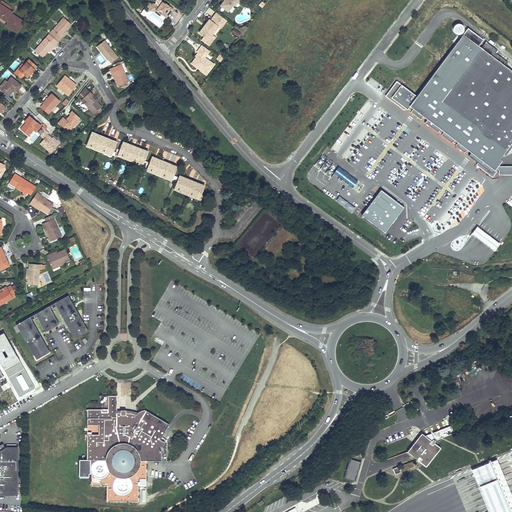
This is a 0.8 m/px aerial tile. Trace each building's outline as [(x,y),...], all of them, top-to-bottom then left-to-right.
[(240,0),(224,0),(220,6),(228,12),(233,6),(233,5),(236,1),(238,3),(240,0)] [(173,9),(163,2),(156,1),(155,4),(149,3),(148,9),(156,10),(162,15),(166,18),(173,9)] [(12,9),(2,2),(0,4),(0,16),(1,17),(0,18),(7,22),(7,21),(9,22),(6,27),(17,34),(24,23),(13,16),(13,17),(11,16),(12,13),(10,12),(12,9)] [(227,21),(216,14),(211,21),(209,20),(199,34),(204,38),(208,41),(212,36),(218,27),(221,29),(227,21)] [(49,34),(58,42),(61,38),(60,36),(65,31),(71,24),(63,17),(49,34)] [(464,30),(464,28),(464,27),(462,24),(460,24),(458,23),(457,24),(455,25),(454,27),(453,29),(454,31),(455,32),(457,34),(459,34),(462,33),(463,32),(464,30)] [(238,37),(241,33),(234,28),(231,32),(238,37)] [(483,39),(468,28),(417,96),(410,105),(424,116),(428,119),(425,122),(438,132),(438,131),(440,128),(444,131),(442,133),(441,135),(452,143),(452,141),(456,144),(455,145),(464,152),(467,148),(471,152),(469,155),(478,162),(492,173),(495,169),(496,168),(498,165),(502,160),(500,158),(511,142),(511,70),(505,66),(508,62),(495,53),(497,50),(486,42),(481,48),(479,46),(483,39)] [(54,46),(58,42),(49,34),(35,51),(42,57),(48,51),(53,44),(54,45),(54,46)] [(216,38),(212,36),(208,41),(204,38),(201,41),(209,47),(216,38)] [(104,51),(103,52),(102,53),(108,60),(109,59),(111,62),(118,57),(104,40),(98,45),(104,51)] [(209,52),(202,47),(197,53),(198,54),(199,54),(196,58),(194,62),(193,62),(201,68),(199,70),(206,76),(214,65),(205,58),(209,52)] [(19,70),(23,74),(27,77),(37,66),(29,59),(24,65),(19,70)] [(19,63),(16,61),(10,67),(13,70),(19,63)] [(111,67),(115,76),(118,85),(128,82),(121,63),(111,67)] [(14,73),(20,78),(23,74),(19,70),(24,65),(22,64),(14,73)] [(65,76),(61,81),(56,86),(68,95),(76,85),(65,76)] [(8,96),(12,91),(15,93),(21,86),(11,77),(7,82),(0,89),(8,96)] [(385,96),(404,110),(406,108),(391,97),(401,84),(397,81),(385,96)] [(410,105),(417,96),(401,84),(391,97),(406,108),(407,109),(408,108),(411,110),(411,112),(421,119),(424,116),(410,105)] [(89,91),(86,94),(83,97),(86,100),(83,103),(93,114),(100,107),(96,102),(91,96),(92,95),(89,91)] [(43,103),(51,110),(60,100),(52,93),(43,103)] [(70,115),(68,117),(66,120),(63,117),(58,122),(68,132),(78,122),(75,119),(77,116),(72,111),(69,114),(70,115)] [(19,129),(27,136),(32,130),(35,132),(40,126),(29,115),(23,121),(24,123),(19,129)] [(39,143),(50,153),(58,144),(51,138),(47,135),(48,133),(44,130),(40,135),(43,138),(39,143)] [(99,148),(102,140),(98,138),(99,136),(94,134),(94,136),(93,136),(93,135),(93,134),(92,134),(92,133),(91,133),(90,133),(90,134),(89,134),(85,146),(90,148),(90,146),(94,148),(95,146),(99,148)] [(112,153),(115,145),(111,144),(112,141),(107,139),(106,141),(106,140),(106,139),(105,139),(105,138),(104,138),(103,138),(103,139),(102,139),(102,140),(99,148),(98,151),(103,153),(103,151),(107,153),(107,151),(112,153)] [(125,144),(125,146),(125,145),(124,145),(124,144),(123,144),(123,143),(122,143),(121,144),(116,155),(121,157),(122,156),(125,157),(126,156),(130,158),(133,150),(129,148),(130,146),(125,144)] [(142,153),(143,151),(138,149),(138,151),(137,151),(137,150),(137,149),(136,149),(136,148),(135,148),(134,148),(134,149),(133,149),(133,150),(130,158),(129,161),(134,162),(134,161),(138,163),(139,161),(143,163),(146,155),(142,153)] [(158,163),(159,161),(154,159),(154,161),(153,161),(153,160),(153,159),(152,159),(152,158),(151,158),(150,158),(150,159),(149,159),(145,170),(150,172),(150,171),(154,173),(155,171),(159,173),(162,165),(158,163)] [(492,173),(478,162),(476,164),(493,177),(497,171),(495,169),(492,173)] [(171,169),(171,166),(167,164),(166,166),(165,166),(166,166),(166,165),(165,164),(165,163),(164,163),(163,163),(163,164),(162,164),(162,165),(159,173),(157,176),(163,178),(163,176),(167,178),(167,176),(171,178),(175,170),(171,169)] [(511,165),(499,165),(498,165),(496,168),(499,170),(499,174),(511,174),(511,165)] [(344,171),(339,167),(334,173),(339,177),(344,171)] [(344,170),(344,171),(339,177),(338,179),(342,182),(343,180),(348,173),(344,170)] [(358,181),(348,173),(343,180),(353,187),(358,181)] [(32,186),(15,175),(11,182),(9,184),(15,187),(16,185),(18,186),(16,188),(23,193),(22,194),(26,196),(28,193),(32,186)] [(185,183),(186,180),(182,178),(181,180),(180,180),(180,179),(180,178),(179,178),(179,177),(178,177),(177,178),(177,179),(172,190),(177,192),(178,190),(181,192),(182,190),(186,192),(189,184),(185,183)] [(198,188),(199,185),(194,184),(194,185),(193,185),(193,184),(192,183),(191,183),(190,183),(189,184),(186,192),(185,195),(190,197),(190,196),(194,197),(195,196),(199,197),(202,189),(198,188)] [(40,210),(47,215),(53,206),(40,198),(41,196),(37,193),(30,205),(33,207),(34,206),(40,210)] [(41,224),(43,228),(45,232),(46,231),(51,241),(61,237),(51,216),(44,219),(45,223),(41,224)] [(489,236),(477,226),(471,233),(484,243),(495,251),(501,244),(489,236)] [(57,253),(56,254),(50,256),(50,255),(46,257),(51,268),(62,264),(69,261),(64,250),(57,253)] [(9,269),(6,263),(2,265),(0,265),(0,269),(3,268),(4,271),(9,269)] [(26,284),(32,284),(37,285),(38,265),(28,265),(28,269),(27,280),(26,284)] [(10,286),(8,287),(6,288),(5,287),(1,289),(3,291),(0,292),(0,304),(11,298),(10,296),(14,294),(10,286)] [(85,324),(64,289),(13,319),(33,354),(47,346),(28,314),(33,311),(42,325),(55,317),(46,303),(52,300),(71,332),(85,324)] [(138,412),(137,412),(135,414),(125,413),(125,410),(119,410),(119,413),(116,413),(116,396),(107,396),(107,413),(100,413),(100,409),(86,410),(86,425),(97,425),(98,434),(86,434),(86,460),(90,460),(89,474),(91,474),(91,485),(106,485),(106,501),(138,501),(138,486),(145,486),(145,460),(161,460),(161,447),(163,442),(159,439),(168,424),(145,410),(144,410),(143,410),(142,410),(141,410),(140,410),(140,411),(139,411),(138,411),(138,412)] [(426,436),(422,433),(407,452),(417,460),(393,469),(395,475),(415,467),(414,465),(417,463),(419,465),(417,467),(419,468),(423,464),(426,467),(441,448),(436,444),(440,441),(441,440),(441,439),(441,438),(457,432),(454,424),(426,436)] [(4,443),(2,438),(0,439),(0,487),(17,488),(16,443),(4,443)] [(350,459),(345,477),(356,480),(361,462),(350,459)] [(511,511),(511,500),(495,459),(472,469),(488,511),(511,511)]
